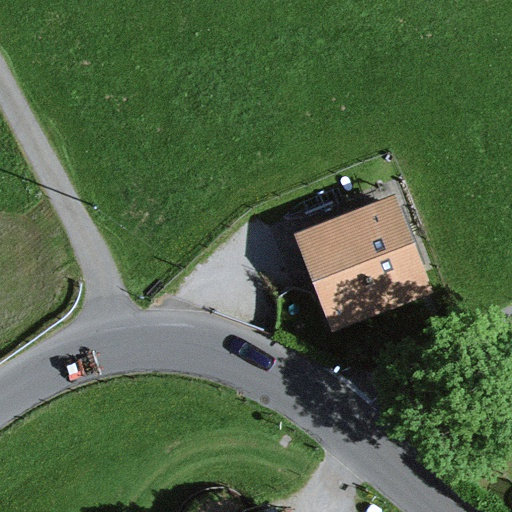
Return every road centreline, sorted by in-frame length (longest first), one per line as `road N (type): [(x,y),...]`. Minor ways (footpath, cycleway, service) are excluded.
road 1 (residential): [(128,343),(0,86)]
road 2 (residential): [(310,397),(511,316)]
road 3 (unclassified): [(128,343),(188,341),(243,356),(310,397)]
road 4 (unclassified): [(310,397),(448,511)]
road 5 (unclassified): [(0,406),(128,343)]
